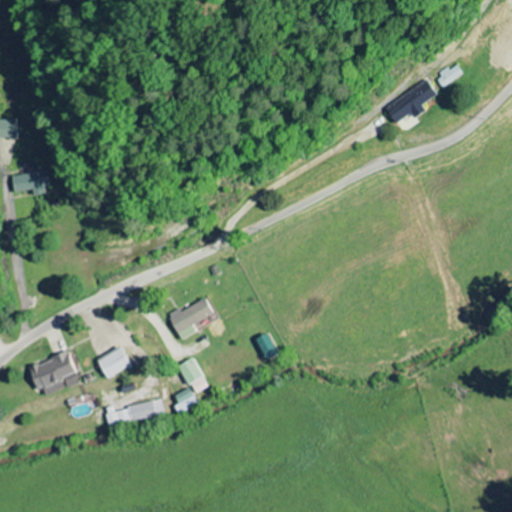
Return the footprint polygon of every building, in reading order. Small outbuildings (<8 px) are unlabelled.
[(439,75),(448,87),(468,74),(461,65),(453,70),(451,67),(439,75)] [(444,95),(432,79),(392,109),(403,125),(418,114),(423,120),(433,113),(428,107),(444,95)] [(0,138),(22,138),(21,120),(0,120),(0,138)] [(48,188),(55,186),(52,170),(16,177),(20,194),(37,190),(39,197),(50,194),(48,188)] [(187,341),(202,332),(198,326),(219,314),(209,298),(174,319),(187,341)] [(140,365),(128,346),(106,361),(118,380),(140,365)] [(198,394),(212,389),(201,361),(187,366),(198,394)] [(184,405),(179,407),(183,415),(204,406),(196,388),(180,395),(184,405)] [(110,413),(113,428),(164,418),(163,409),(167,408),(166,402),(110,413)]
